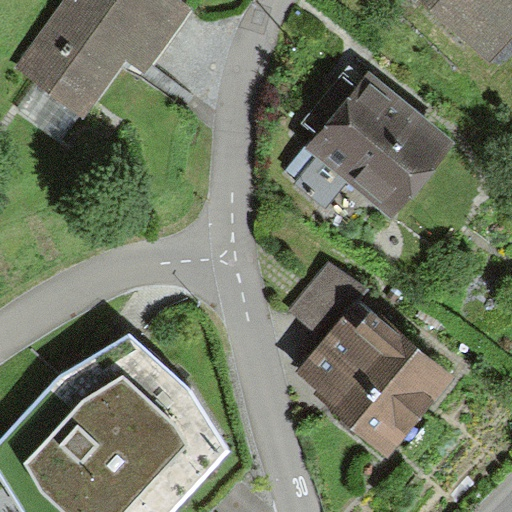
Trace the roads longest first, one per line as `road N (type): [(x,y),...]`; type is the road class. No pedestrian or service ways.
road 1 (residential): [(299,511),(232,251)]
road 2 (residential): [(232,251),(226,218),(235,98),(274,0)]
road 3 (residential): [(232,251),(138,274),(0,340)]
